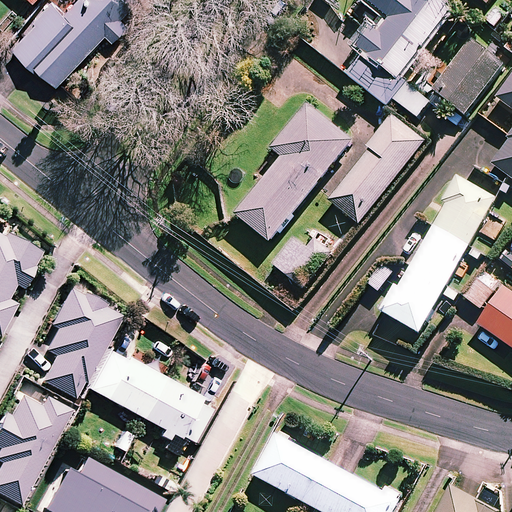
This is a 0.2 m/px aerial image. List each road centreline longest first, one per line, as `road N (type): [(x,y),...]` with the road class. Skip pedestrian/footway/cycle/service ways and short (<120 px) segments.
road 1 (tertiary): [(511,433),(387,397),(294,359),(215,311),(99,218)]
road 2 (residential): [(274,0),(99,218)]
road 3 (unknown): [(167,272),(29,511)]
road 4 (residential): [(59,185),(193,0)]
